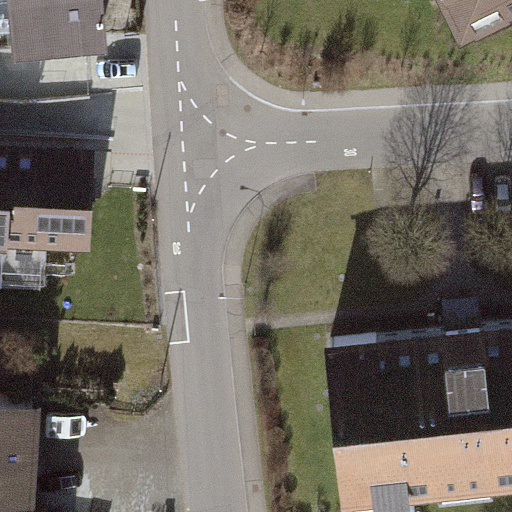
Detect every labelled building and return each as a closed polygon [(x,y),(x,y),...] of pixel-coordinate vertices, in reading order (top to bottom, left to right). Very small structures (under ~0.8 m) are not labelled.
[(13,0),(19,56),(114,48),(109,0),(13,0)] [(511,17),(511,0),(447,0),(467,39),(511,17)] [(0,245),(95,249),(99,145),(0,141),(0,245)] [(155,297),(102,297),(102,321),(155,322),(155,297)] [(511,320),(468,325),(332,338),(348,499),(511,482),(511,320)] [(42,399),(0,395),(0,452),(38,455),(42,399)] [(33,511),(38,455),(0,452),(0,511),(33,511)] [(74,511),(75,494),(47,493),(46,511),(74,511)]
